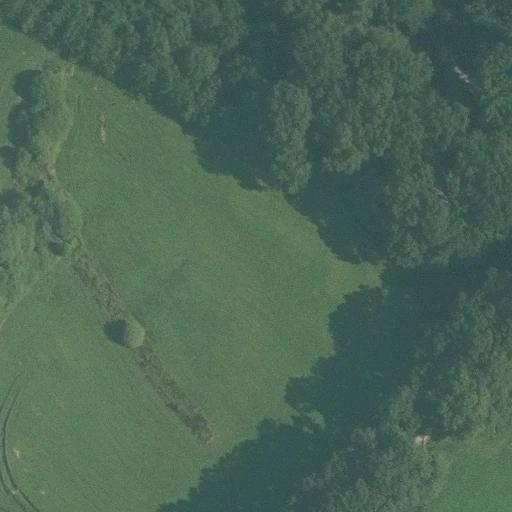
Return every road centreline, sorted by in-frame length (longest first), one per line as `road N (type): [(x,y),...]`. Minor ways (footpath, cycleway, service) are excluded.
road 1 (track): [(349,511),(511,328)]
road 2 (track): [(389,0),(511,125)]
